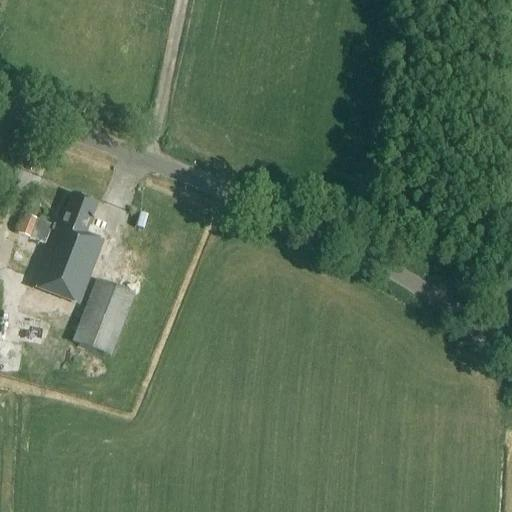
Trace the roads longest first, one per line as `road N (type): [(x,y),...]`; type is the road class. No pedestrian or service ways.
road 1 (unclassified): [(511,350),(361,249),(0,101)]
road 2 (track): [(150,157),(180,0)]
